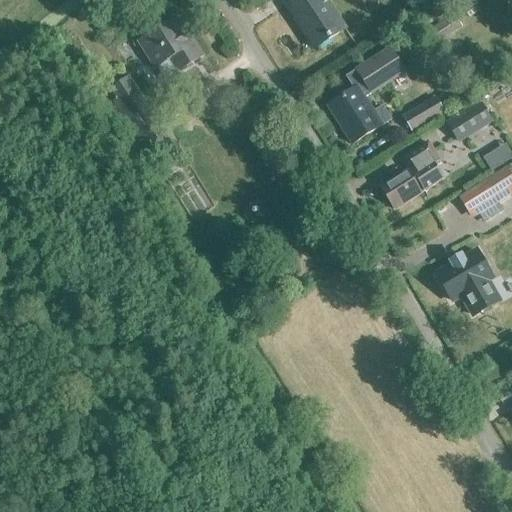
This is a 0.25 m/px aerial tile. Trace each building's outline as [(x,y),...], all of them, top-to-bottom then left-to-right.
[(325,0),(297,0),(287,7),(314,49),(345,29),(325,0)] [(155,68),(170,59),(178,72),(201,57),(176,18),(139,42),(155,68)] [(354,89),(328,106),(353,144),(390,120),(382,107),(373,112),(364,99),(403,74),(388,51),(346,78),(354,89)] [(129,76),(111,89),(108,91),(114,99),(111,102),(145,149),(169,133),(129,76)] [(393,93),(384,98),(394,116),(403,111),(393,93)] [(411,132),(444,112),(436,98),(403,118),(411,132)] [(460,143),(493,123),(481,104),(448,124),(460,143)] [(380,188),(394,211),(443,180),(442,178),(437,181),(430,170),(440,164),(427,143),(401,159),(408,170),(380,188)] [(502,191),(511,184),(511,165),(511,164),(461,198),(471,215),(495,199),(494,199),(503,193),(502,191)] [(498,302),(486,281),(492,278),(477,252),(436,275),(451,302),(462,296),(474,317),(498,302)]
